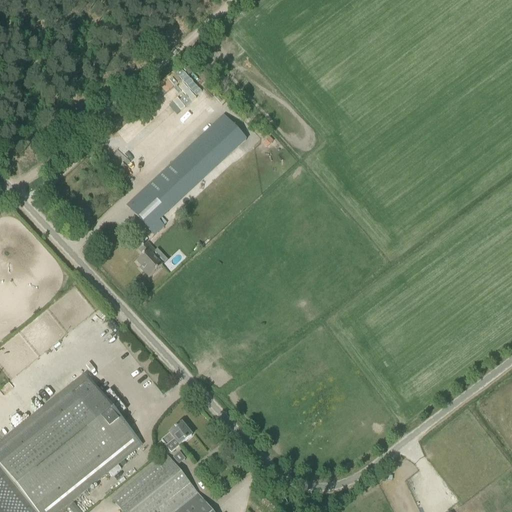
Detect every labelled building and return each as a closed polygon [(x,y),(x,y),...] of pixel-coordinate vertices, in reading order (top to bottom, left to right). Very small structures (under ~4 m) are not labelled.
[(175,88),(185,99),(193,91),(188,86),(197,78),(188,68),(179,76),(183,80),(175,88)] [(243,110),(239,105),(233,111),(238,116),(243,110)] [(159,221),(247,140),(224,115),(126,206),(154,236),(164,227),(159,221)] [(155,252),(153,250),(147,243),(138,251),(143,256),(136,262),(141,267),(139,269),(149,279),(163,266),(152,255),(155,252)] [(75,374),(84,365),(80,362),(71,371),(75,374)] [(84,374),(0,442),(0,511),(59,511),(141,446),(84,374)] [(12,417),(19,425),(28,416),(21,408),(12,417)] [(179,447),(191,437),(181,424),(170,434),(161,441),(166,447),(171,453),(178,447),(179,447)] [(122,511),(211,511),(166,456),(112,500),(122,511)]
